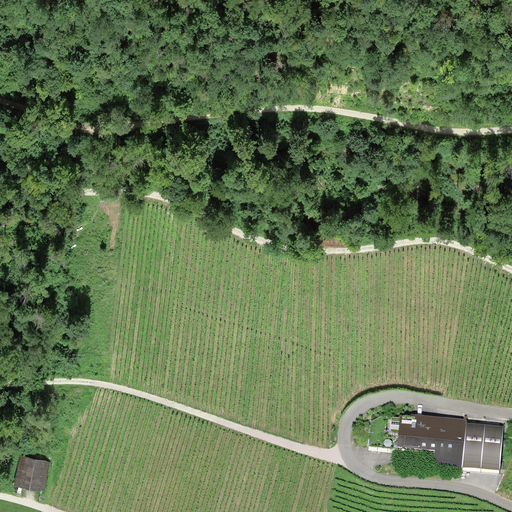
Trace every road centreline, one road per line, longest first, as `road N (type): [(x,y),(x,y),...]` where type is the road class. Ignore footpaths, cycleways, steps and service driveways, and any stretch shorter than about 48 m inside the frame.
road 1 (track): [(0,157),(61,186),(139,191),(187,205),(268,243),(368,248),(441,240),(511,269)]
road 2 (track): [(511,130),(450,132),(292,107),(94,128),(0,101)]
road 3 (unclassified): [(511,506),(463,487),(377,477),(353,464),(344,443),(354,410),(385,397),(511,413)]
road 4 (track): [(349,457),(260,437),(114,387),(0,385)]
